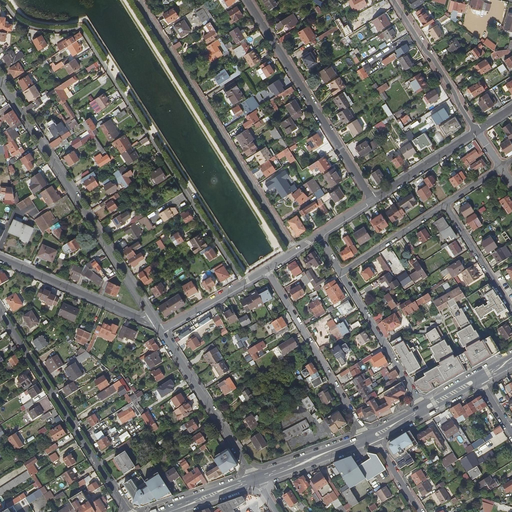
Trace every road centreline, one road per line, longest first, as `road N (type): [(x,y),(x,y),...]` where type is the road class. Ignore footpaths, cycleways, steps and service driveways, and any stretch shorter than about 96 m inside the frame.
road 1 (residential): [(245,281),(81,29),(29,26),(1,0)]
road 2 (residential): [(293,251),(139,0)]
road 3 (residential): [(0,77),(149,313)]
road 4 (residential): [(0,311),(127,511)]
road 5 (residential): [(246,0),(372,200)]
road 6 (residential): [(265,268),(367,438)]
road 7 (residential): [(160,330),(256,478)]
road 8 (residential): [(423,408),(341,273)]
road 9 (residential): [(476,131),(393,0)]
road 10 (residential): [(0,257),(136,317)]
road 11 (residential): [(444,204),(511,310)]
road 12 (residential): [(372,200),(476,131)]
road 13 (residential): [(341,273),(444,204)]
